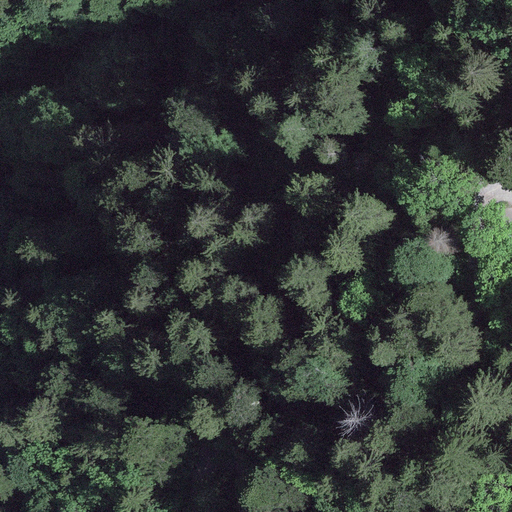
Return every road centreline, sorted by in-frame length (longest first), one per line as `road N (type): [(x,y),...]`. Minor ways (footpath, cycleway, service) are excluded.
road 1 (track): [(259,511),(242,465),(222,454),(202,458),(196,473),(213,511)]
road 2 (track): [(501,179),(480,228),(498,296),(511,312)]
